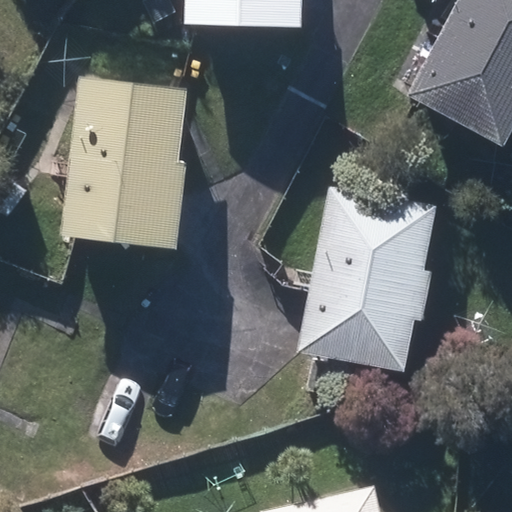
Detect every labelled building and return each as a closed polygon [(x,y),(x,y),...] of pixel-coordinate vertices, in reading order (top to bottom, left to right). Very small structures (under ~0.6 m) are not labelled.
[(176,0),(175,29),(287,35),(289,0),(176,0)] [(511,111),(511,0),(455,0),(400,100),(491,150),(511,111)] [(439,0),(401,0),(432,15),(439,0)] [(177,95),(74,81),(53,241),(161,255),(172,173),(167,173),(177,95)] [(427,213),(324,191),(288,356),(391,378),(427,213)] [(371,511),(367,493),(281,511),(371,511)]
